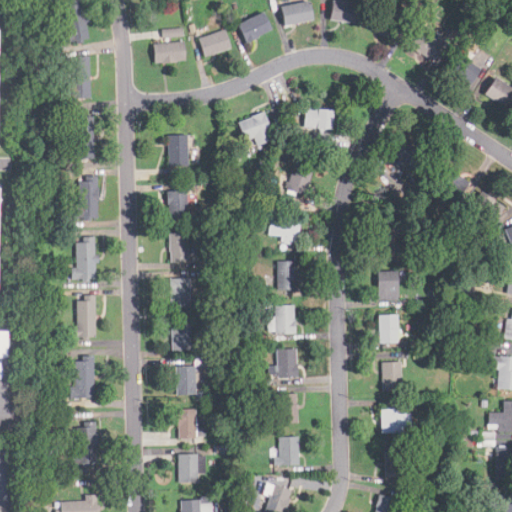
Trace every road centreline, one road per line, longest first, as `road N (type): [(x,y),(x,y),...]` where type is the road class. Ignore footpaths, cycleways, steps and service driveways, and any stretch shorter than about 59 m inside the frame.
road 1 (residential): [(114,0),(126,83),(137,511)]
road 2 (residential): [(332,511),(341,464),(338,223),(354,166),(401,88)]
road 3 (residential): [(126,102),(197,98),(294,60),(348,59),(511,161)]
